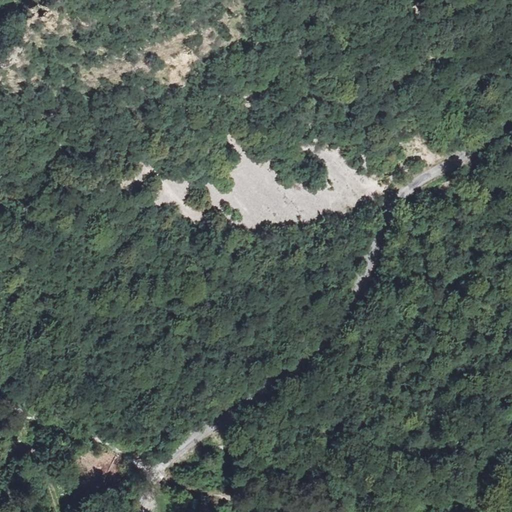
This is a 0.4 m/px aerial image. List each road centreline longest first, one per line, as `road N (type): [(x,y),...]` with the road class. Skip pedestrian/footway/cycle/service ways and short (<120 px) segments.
road 1 (unclassified): [(511,123),(401,192),(360,289),(333,330),(168,459),(136,511)]
road 2 (track): [(320,467),(350,385),(357,294)]
